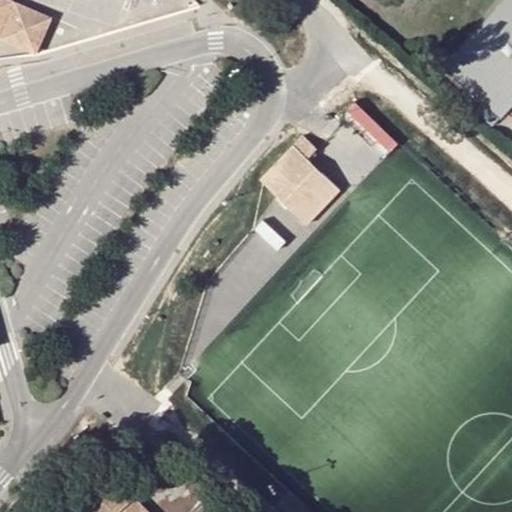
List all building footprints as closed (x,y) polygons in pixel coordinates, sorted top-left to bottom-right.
[(0,0),(0,24),(10,2),(4,0),(0,0)] [(511,0),(502,0),(446,65),(503,116),(511,105),(511,0)] [(341,188),(324,172),(318,179),(307,169),(313,162),(293,144),(260,181),(279,198),(285,192),(295,201),(289,207),(309,225),(341,188)] [(324,172),(313,162),(307,169),(318,179),(324,172)] [(279,198),(289,207),(295,201),(285,192),(279,198)] [(149,511),(116,480),(84,511),(149,511)]
